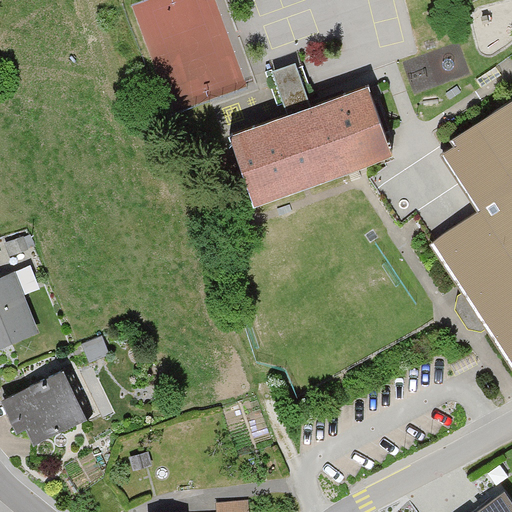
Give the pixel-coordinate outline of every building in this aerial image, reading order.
[(285,92),(307,84),(294,48),(272,56),(285,92)] [(385,76),(241,123),(266,199),(410,151),(385,76)] [(445,237),(511,338),(511,99),(451,139),(494,204),(445,237)] [(32,267),(0,280),(0,350),(43,332),(28,297),(42,291),(32,267)] [(69,370),(5,401),(23,436),(31,432),(38,446),(93,419),(69,370)] [(473,511),(511,511),(511,490),(509,486),(473,511)] [(254,511),(253,499),(220,502),(220,511),(254,511)]
